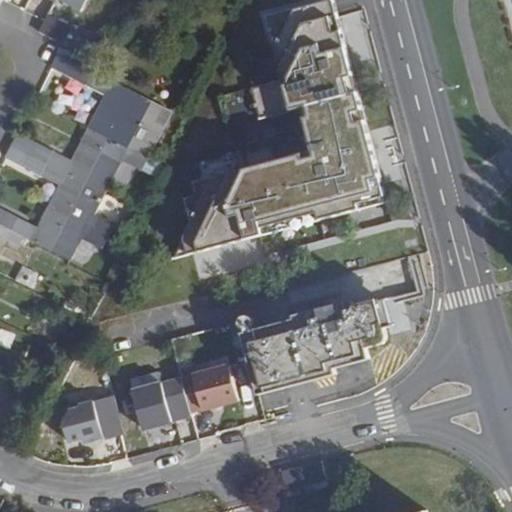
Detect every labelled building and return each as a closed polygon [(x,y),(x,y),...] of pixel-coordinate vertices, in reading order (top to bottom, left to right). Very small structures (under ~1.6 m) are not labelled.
[(55,0),(50,12),(61,18),(69,4),(80,10),(85,0),(55,0)] [(387,201),(334,7),(250,29),(282,51),(288,77),(257,85),(265,116),(317,103),(329,145),(195,181),(199,195),(187,198),(193,223),(177,257),(387,201)] [(50,12),(40,32),(63,44),(73,24),(61,18),(50,12)] [(94,58),(111,44),(73,24),(63,44),(74,50),(94,58)] [(89,128),(90,129),(148,158),(154,144),(136,134),(152,103),(69,59),(60,54),(53,68),(106,96),(113,99),(103,118),(96,115),(89,128)] [(103,118),(113,99),(106,96),(96,115),(103,118)] [(154,144),(171,112),(152,103),(136,134),(154,144)] [(90,129),(89,128),(83,140),(89,143),(79,162),(73,159),(20,133),(13,146),(105,194),(122,160),(141,169),(148,158),(90,129)] [(79,162),(89,143),(83,140),(73,159),(79,162)] [(61,196),(56,193),(49,207),(107,236),(114,223),(95,212),(105,194),(13,146),(7,157),(66,188),(61,196)] [(148,158),(142,169),(159,179),(165,167),(148,158)] [(101,249),(107,236),(49,207),(43,219),(48,222),(43,231),(0,207),(0,225),(10,230),(23,237),(70,260),(81,238),(101,249)] [(23,237),(10,230),(0,225),(0,238),(4,240),(18,248),(23,237)] [(30,288),(37,274),(21,266),(14,280),(30,288)] [(279,323),(243,333),(259,394),(296,385),(338,374),(336,368),(371,358),(368,347),(382,344),(383,343),(385,342),(387,341),(388,339),(388,337),(388,336),(388,334),(379,299),(339,310),(341,320),(324,325),(321,312),(279,323)] [(0,329),(0,346),(9,350),(14,334),(0,329)] [(230,365),(182,378),(192,414),(240,401),(230,365)] [(79,407),(68,410),(64,423),(68,442),(83,438),(84,442),(103,437),(104,440),(125,435),(114,393),(78,404),(79,407)]
